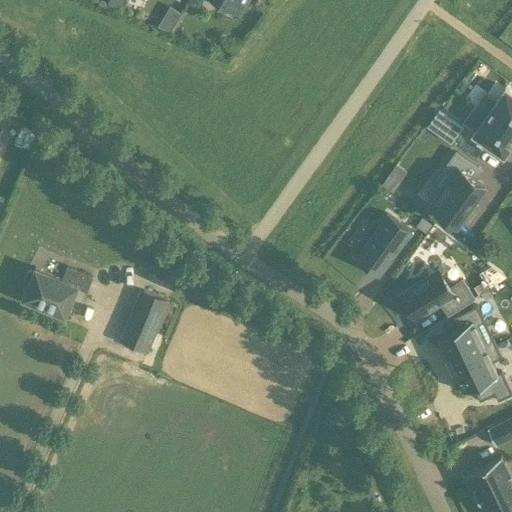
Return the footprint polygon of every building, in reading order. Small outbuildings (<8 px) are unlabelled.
[(163,17),(158,25),(171,31),(175,24),(163,17)] [(477,109),(466,123),(477,131),(475,134),(505,155),(511,145),(511,91),(508,89),(507,90),(487,116),(477,109)] [(428,125),(450,141),(462,124),(440,108),(428,125)] [(461,171),(434,209),(460,228),(488,188),(475,180),(481,171),(482,170),(459,154),(452,165),(461,171)] [(388,173),(381,183),(392,191),(399,181),(388,173)] [(411,230),(387,213),(354,258),(378,276),(411,230)] [(422,217),(416,225),(425,232),(431,223),(422,217)] [(148,277),(175,288),(182,271),(155,260),(148,277)] [(61,278),(34,266),(32,272),(29,271),(23,285),(26,287),(21,298),(64,316),(76,287),(85,291),(91,277),(66,266),(61,278)] [(440,301),(448,313),(474,296),(462,279),(450,287),(438,268),(399,294),(415,318),(440,301)] [(479,291),(488,285),(484,279),(475,285),(479,291)] [(148,352),(170,300),(141,288),(119,340),(148,352)] [(457,326),(436,336),(446,356),(445,357),(448,365),(495,343),(477,304),(452,315),(457,326)] [(495,343),(448,365),(451,371),(452,370),(462,390),(472,385),(479,400),(494,392),(497,399),(511,393),(501,370),(497,372),(492,360),(501,356),(495,343)] [(511,416),(501,422),(488,428),(494,442),(496,445),(511,437),(511,416)] [(510,511),(511,511),(511,478),(500,455),(468,471),(488,511),(510,511)]
